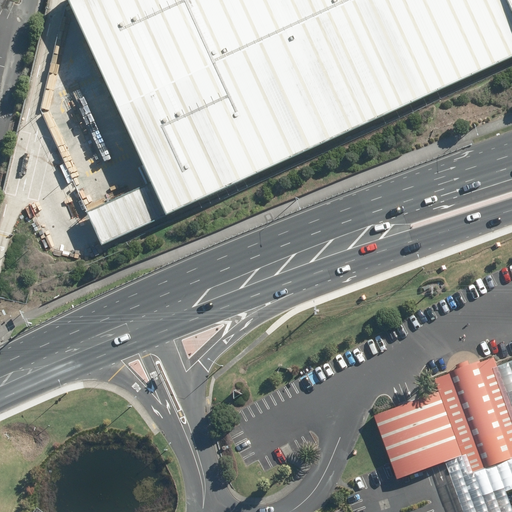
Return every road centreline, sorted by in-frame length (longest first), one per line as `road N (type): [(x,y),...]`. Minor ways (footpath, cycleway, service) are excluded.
road 1 (primary): [(432,219),(318,271),(220,346),(189,409)]
road 2 (primary): [(257,261),(20,366)]
road 3 (primary): [(257,261),(457,170)]
road 4 (primary): [(432,219),(257,261)]
road 5 (primary): [(169,411),(101,370),(20,366)]
road 6 (unknown): [(393,363),(436,490)]
